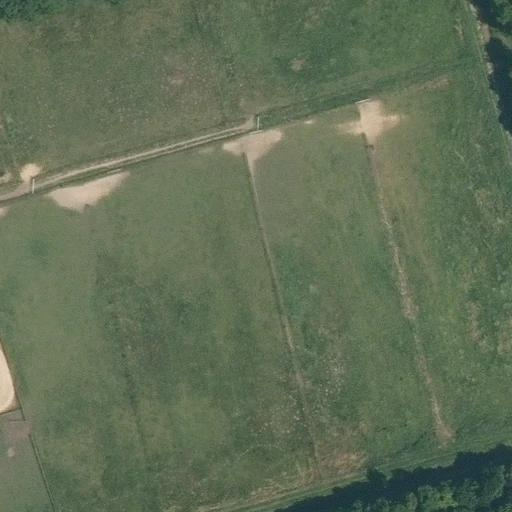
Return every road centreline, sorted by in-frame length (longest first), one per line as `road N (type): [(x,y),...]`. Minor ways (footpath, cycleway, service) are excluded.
road 1 (track): [(0,195),(462,66)]
road 2 (track): [(511,437),(253,511)]
